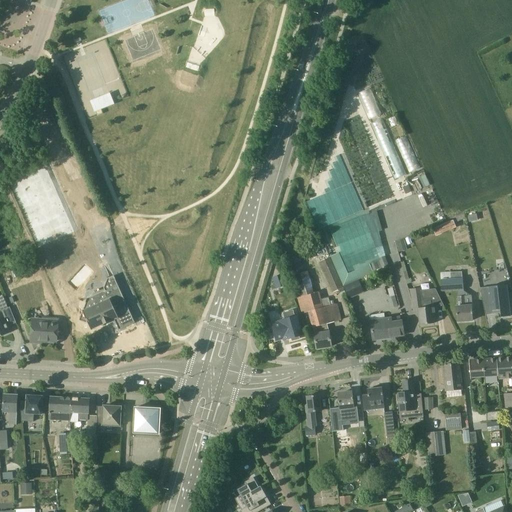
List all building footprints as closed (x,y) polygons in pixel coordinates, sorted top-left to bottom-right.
[(370,88),(358,93),(369,119),(381,114),(370,88)] [(405,175),(384,118),(372,123),(393,179),(405,175)] [(62,169),(79,162),(65,129),(48,136),(62,169)] [(407,172),(418,169),(408,136),(397,139),(407,172)] [(409,185),(403,188),(406,194),(411,192),(409,185)] [(362,224),(376,220),(374,213),(352,219),(355,229),(363,227),(362,224)] [(466,219),(464,213),(463,213),(456,216),(458,222),(466,219)] [(476,214),(468,216),(469,222),(478,220),(476,214)] [(106,222),(103,215),(88,221),(90,228),(106,222)] [(453,221),(433,230),(436,236),(456,227),(453,221)] [(372,234),(375,248),(382,246),(379,232),(372,234)] [(397,242),(396,242),(399,252),(407,250),(404,240),(397,242)] [(327,324),(342,320),(337,304),(331,306),(329,299),(322,301),(319,292),(314,294),(308,272),(304,273),(298,251),(286,254),(303,314),(310,312),(314,327),(316,334),(314,334),(317,349),(332,347),(330,332),(327,324)] [(331,258),(347,296),(348,299),(364,292),(359,280),(373,274),(373,272),(388,265),(385,256),(369,263),(348,272),(340,254),(331,258)] [(343,298),(347,296),(331,258),(321,262),(334,292),(340,290),(343,298)] [(498,271),(499,279),(507,278),(506,270),(498,271)] [(462,272),(441,273),(442,291),(463,290),(462,272)] [(283,275),(274,277),(277,288),(286,285),(283,275)] [(135,323),(114,276),(107,279),(104,288),(105,291),(88,298),(87,300),(86,300),(84,301),(85,303),(86,303),(83,309),(84,311),(83,312),(83,314),(81,314),(79,321),(85,323),(87,322),(91,330),(104,324),(104,325),(109,322),(114,320),(119,330),(135,323)] [(504,285),(481,288),(486,315),(501,313),(502,317),(511,316),(508,292),(505,293),(504,285)] [(63,288),(56,291),(60,300),(62,305),(69,301),(63,288)] [(412,289),(414,309),(419,308),(421,325),(435,323),(433,314),(435,314),(434,306),(444,305),(436,288),(421,290),(421,288),(412,289)] [(0,308),(1,311),(9,308),(3,295),(0,296),(0,308)] [(473,320),(472,305),(471,295),(458,296),(459,306),(456,307),(458,322),(473,320)] [(391,309),(398,307),(395,296),(388,298),(391,309)] [(295,317),(293,311),(284,313),(286,319),(279,321),(279,322),(272,324),(277,341),(288,337),(289,339),(292,338),(293,341),(300,339),(299,336),(302,336),(297,316),(295,317)] [(0,336),(12,332),(6,318),(0,320),(0,336)] [(402,321),(392,323),(391,318),(371,322),(373,337),(393,334),(394,337),(404,335),(402,321)] [(43,320),(33,320),(32,343),(39,343),(39,340),(57,341),(58,325),(42,324),(43,320)] [(511,357),(497,359),(499,376),(499,379),(511,377),(511,393),(505,394),(506,409),(511,408),(511,357)] [(483,360),(484,377),(499,376),(497,359),(483,360)] [(471,378),(484,377),(483,360),(470,361),(471,378)] [(459,364),(444,365),(447,398),(462,396),(459,364)] [(422,394),(415,395),(414,381),(403,382),(404,393),(398,394),(401,419),(424,416),(422,394)] [(365,410),(366,410),(385,408),(382,388),(380,388),(380,386),(377,386),(374,387),(374,389),(368,390),(369,396),(363,396),(365,410)] [(347,409),(354,408),(352,391),(343,393),(344,395),(339,396),(340,410),(341,409),(342,415),(340,416),(341,421),(348,421),(347,409)] [(11,412),(11,424),(17,424),(19,395),(5,394),(4,412),(11,412)] [(315,412),(322,411),(320,395),(307,397),(308,405),(306,405),(307,413),(309,427),(306,427),(306,436),(316,435),(315,427),(317,427),(315,412)] [(34,422),(34,414),(42,415),(43,397),(27,396),(27,402),(21,401),(22,421),(34,422)] [(71,420),(72,398),(51,397),(50,419),(71,420)] [(79,422),(79,420),(88,420),(89,414),(90,399),(72,398),(71,420),(71,422),(79,422)] [(424,398),(424,410),(433,410),(433,398),(424,398)] [(102,424),(102,425),(120,426),(121,407),(119,407),(119,405),(112,405),(112,407),(103,406),(103,407),(97,407),(97,424),(102,424)] [(135,408),(134,433),(158,434),(160,409),(135,408)] [(488,419),(500,419),(499,411),(487,412),(488,419)] [(387,438),(395,437),(393,412),(385,413),(387,438)] [(461,414),(445,415),(446,430),(462,429),(461,414)] [(443,431),(426,433),(428,457),(446,455),(443,431)] [(71,433),(59,434),(60,448),(71,448),(71,433)] [(94,452),(97,453),(97,436),(94,436),(87,436),(86,457),(94,457),(94,452)] [(333,465),(332,438),(318,439),(319,465),(333,465)] [(482,488),(478,441),(471,442),(476,489),(482,488)] [(258,511),(271,505),(256,477),(249,480),(251,484),(240,490),(249,506),(241,511),(258,511)] [(32,483),(21,484),(21,495),(33,494),(32,483)] [(468,493),(458,495),(463,506),(472,502),(468,493)] [(340,497),(340,507),(351,505),(350,496),(340,497)] [(430,498),(423,502),(426,508),(433,504),(430,498)]
